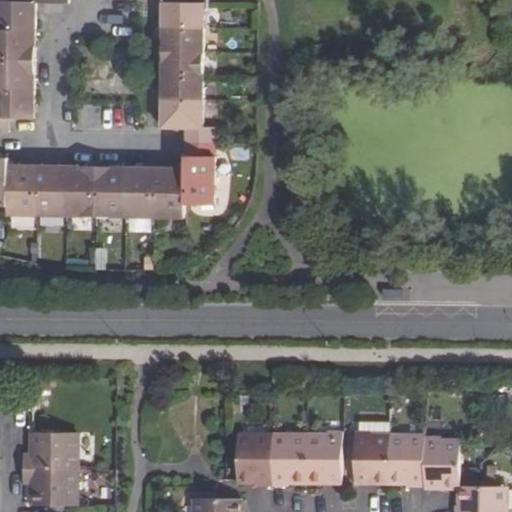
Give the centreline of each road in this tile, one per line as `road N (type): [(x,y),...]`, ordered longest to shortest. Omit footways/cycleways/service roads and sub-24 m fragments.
road 1 (tertiary): [(511,324),(0,321)]
road 2 (residential): [(92,0),(91,15),(51,37),(50,128),(71,142),(173,143)]
